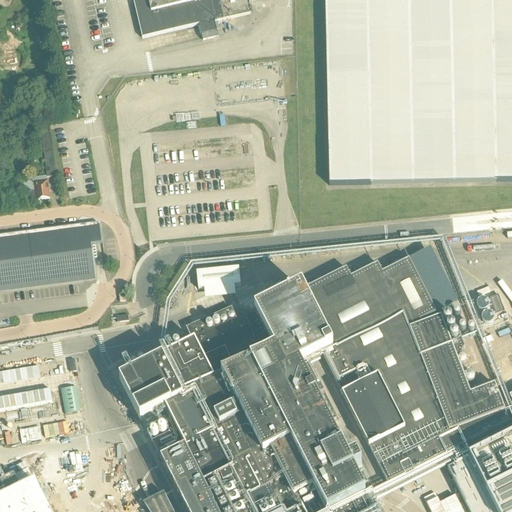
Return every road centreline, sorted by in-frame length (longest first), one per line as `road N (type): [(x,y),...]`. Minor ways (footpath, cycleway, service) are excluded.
road 1 (unknown): [(120,149),(118,125),(129,112),(251,96),(269,113),(277,177)]
road 2 (residential): [(0,335),(98,312),(130,257)]
road 3 (unknown): [(258,198),(257,228),(209,234),(153,236),(146,208)]
road 4 (residential): [(0,223),(111,211),(130,257)]
road 5 (unknown): [(151,462),(133,442),(108,438),(0,454)]
road 6 (unknown): [(141,147),(242,137),(251,141),(255,166)]
